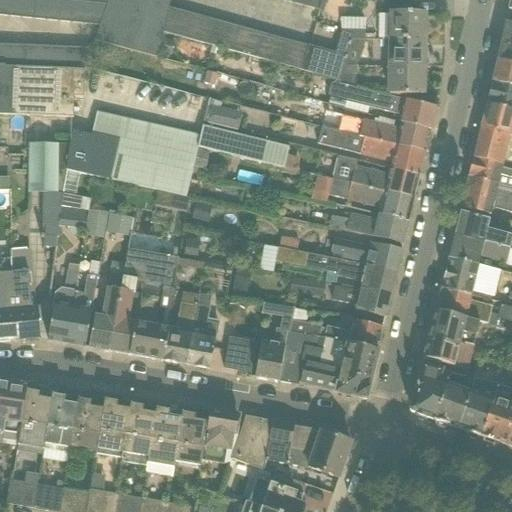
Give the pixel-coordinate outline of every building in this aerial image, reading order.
[(0,0),(0,16),(11,18),(12,0),(0,0)] [(25,0),(12,0),(11,18),(23,19),(25,0)] [(25,0),(23,19),(36,20),(38,0),(25,0)] [(38,0),(36,20),(49,21),(51,0),(38,0)] [(56,0),(51,0),(49,21),(62,23),(64,1),(57,0),(56,0)] [(171,0),(108,0),(108,5),(100,27),(95,41),(153,57),(161,32),(167,9),(169,9),(171,0)] [(319,0),(307,0),(305,7),(317,10),(319,0)] [(64,1),(62,23),(74,24),(77,2),(68,1),(64,1)] [(89,3),(78,2),(77,2),(74,24),(87,25),(89,3)] [(108,5),(100,4),(89,3),(87,25),(100,27),(108,5)] [(167,9),(161,32),(164,33),(174,36),(180,12),(169,9),(167,9)] [(180,12),(174,36),(185,39),(192,16),(180,12)] [(424,42),(425,15),(391,14),(391,16),(378,15),(378,40),(391,40),(391,41),(424,42)] [(185,39),(197,42),(203,19),(192,16),(185,39)] [(203,19),(197,42),(208,46),(215,22),(203,19)] [(212,47),(220,49),(227,25),(215,22),(208,46),(212,47)] [(511,25),(506,24),(503,37),(501,43),(511,45),(511,25)] [(222,49),(231,52),(238,28),(227,25),(220,49),(222,49)] [(238,28),(231,52),(243,55),(250,31),(238,28)] [(250,31),(243,55),(254,59),(261,34),(250,31)] [(338,82),(340,83),(343,75),(345,67),(350,49),(348,49),(350,40),(365,41),(365,32),(341,31),(336,54),(310,47),(307,47),(301,72),(338,82)] [(175,42),(162,39),(164,33),(161,32),(153,57),(158,58),(159,54),(172,57),(175,42)] [(261,34),(254,59),(266,62),(273,38),(261,34)] [(273,38),(266,62),(277,65),(284,41),(273,38)] [(348,49),(350,49),(365,50),(365,41),(350,40),(348,49)] [(284,41),(277,65),(289,68),(296,44),(284,41)] [(390,68),(424,69),(424,42),(391,41),(390,68)] [(511,45),(501,43),(497,60),(511,64),(511,45)] [(289,68),(301,72),(307,47),(296,44),(289,68)] [(12,46),(0,45),(0,66),(3,66),(3,68),(11,69),(12,46)] [(24,46),(12,46),(11,69),(23,69),(24,46)] [(36,47),(24,46),(23,69),(36,69),(36,47)] [(48,69),(49,47),(36,47),(36,69),(48,69)] [(61,48),(49,47),(48,69),(60,70),(61,48)] [(220,56),(222,49),(220,49),(212,47),(210,54),(220,56)] [(73,48),(61,48),(60,70),(72,70),(73,48)] [(92,49),(73,48),(72,70),(85,70),(92,49)] [(511,64),(497,60),(492,83),(511,87),(511,64)] [(0,115),(74,118),(74,98),(83,98),(84,71),(85,70),(72,70),(60,70),(48,69),(36,69),(23,69),(11,69),(3,68),(3,66),(0,66),(0,115)] [(357,75),(357,67),(345,67),(343,75),(357,75)] [(389,95),(423,97),(424,69),(390,68),(389,95)] [(217,75),(206,73),(203,84),(214,87),(217,75)] [(402,118),(402,119),(401,124),(431,132),(436,109),(369,93),(357,91),(339,86),(340,83),(338,82),(330,86),(327,96),(329,100),(327,106),(344,110),(346,102),(402,118)] [(511,87),(492,83),(486,107),(511,112),(511,87)] [(227,129),(231,112),(211,107),(207,125),(227,129)] [(511,112),(486,107),(481,130),(511,137),(511,112)] [(79,177),(79,175),(158,192),(158,194),(186,200),(186,198),(193,167),(197,151),(198,149),(201,136),(97,113),(93,137),(74,132),(71,145),(65,174),(79,177)] [(401,124),(400,130),(343,117),(339,133),(354,136),(425,155),(431,132),(401,124)] [(198,149),(303,174),(308,153),(203,127),(201,136),(198,149)] [(502,163),(511,165),(511,137),(481,130),(478,142),(473,161),(501,168),(502,163)] [(389,170),(419,178),(425,155),(354,136),(349,153),(359,156),(390,163),(389,170)] [(60,223),(62,208),(64,195),(65,174),(71,145),(29,145),(29,194),(44,195),(44,248),(56,249),(60,223)] [(210,153),(197,151),(193,167),(206,170),(210,153)] [(338,158),(332,181),(414,201),(419,178),(389,170),(387,177),(356,169),(358,163),(338,158)] [(511,165),(502,163),(501,168),(473,161),(468,178),(469,179),(511,191),(511,165)] [(75,198),(79,177),(65,174),(64,195),(75,198)] [(0,190),(10,190),(10,177),(0,177),(0,190)] [(511,191),(469,179),(461,209),(490,216),(492,208),(511,213),(511,191)] [(408,224),(414,201),(332,181),(331,181),(327,197),(346,202),(379,210),(378,217),(408,224)] [(190,199),(186,198),(186,200),(158,194),(156,207),(187,214),(190,199)] [(196,205),(192,220),(209,224),(212,209),(196,205)] [(104,235),(108,214),(90,211),(86,232),(104,235)] [(511,237),(511,238),(511,237),(486,230),(488,220),(460,213),(455,236),(511,251),(511,237)] [(106,234),(129,238),(133,220),(110,216),(106,234)] [(344,216),(343,220),(331,217),(329,228),(345,232),(403,246),(408,224),(378,217),(376,223),(344,216)] [(505,266),(511,267),(511,251),(455,236),(449,259),(477,266),(480,256),(499,261),(505,266)] [(280,249),(297,252),(299,241),(283,238),(280,249)] [(197,258),(199,242),(187,240),(184,256),(197,258)] [(335,241),(332,254),(331,260),(366,268),(396,275),(402,252),(371,245),(370,249),(335,241)] [(360,290),(391,297),(396,275),(366,268),(331,260),(297,253),(297,252),(280,249),(278,249),(275,263),(332,274),(332,277),(337,278),(336,279),(361,285),(360,290)] [(17,342),(40,340),(37,309),(30,310),(26,251),(10,252),(11,260),(12,276),(17,342)] [(122,283),(121,283),(109,353),(136,357),(155,256),(127,251),(122,283)] [(136,357),(162,362),(175,291),(172,291),(177,270),(178,259),(155,256),(136,357)] [(189,269),(190,261),(178,259),(177,270),(189,272),(189,269)] [(471,291),(484,295),(494,298),(500,271),(477,266),(449,259),(441,291),(469,298),(471,291)] [(0,343),(17,342),(12,276),(11,260),(0,260),(0,343)] [(53,308),(48,342),(66,345),(75,295),(77,295),(79,283),(78,283),(80,268),(54,264),(50,298),(55,306),(55,308),(53,308)] [(220,267),(218,274),(228,276),(229,268),(220,267)] [(498,296),(508,297),(510,279),(500,278),(498,296)] [(66,345),(85,348),(97,281),(86,279),(83,296),(77,295),(75,295),(66,345)] [(290,293),(323,298),(325,284),(292,279),(290,293)] [(95,317),(89,349),(109,353),(121,283),(109,281),(103,318),(95,317)] [(356,311),(386,319),(391,297),(360,290),(360,292),(334,288),(332,301),(357,307),(356,311)] [(175,291),(162,362),(185,367),(197,308),(181,305),(176,330),(171,329),(176,291),(175,291)] [(479,323),(486,325),(488,326),(493,308),(468,302),(469,298),(441,291),(435,313),(463,322),(463,321),(479,323)] [(496,326),(511,330),(511,327),(511,308),(502,305),(496,326)] [(185,367),(210,371),(216,337),(205,335),(209,310),(197,308),(185,367)] [(232,308),(211,313),(213,322),(234,317),(232,308)] [(435,313),(432,327),(460,335),(463,322),(435,313)] [(261,343),(255,379),(279,383),(285,333),(289,334),(292,321),(293,322),(293,318),(284,316),(281,332),(276,330),(273,346),(261,343)] [(292,321),(289,334),(318,340),(319,338),(321,328),(293,322),(292,321)] [(377,353),(383,329),(353,321),(350,335),(346,332),(327,327),(324,339),(324,342),(377,353)] [(423,360),(452,367),(468,371),(479,323),(463,321),(463,322),(460,335),(432,327),(423,360)] [(367,397),(377,353),(324,342),(324,339),(319,338),(318,340),(289,334),(285,333),(279,383),(300,387),(301,386),(362,400),(367,397)] [(228,342),(223,369),(251,374),(256,346),(228,342)] [(451,373),(422,366),(411,409),(414,415),(435,423),(448,387),(447,386),(451,373)] [(457,431),(474,380),(465,378),(460,391),(448,387),(435,423),(437,427),(443,430),(447,427),(457,431)] [(499,388),(483,383),(474,380),(457,431),(467,434),(469,439),(475,441),(479,439),(481,439),(499,388)] [(0,431),(15,434),(21,434),(27,397),(27,391),(26,391),(27,386),(23,385),(21,384),(18,383),(11,384),(12,385),(7,384),(7,385),(0,384),(0,431)] [(511,391),(499,388),(481,439),(506,448),(511,433),(511,391)] [(27,397),(21,434),(20,439),(43,443),(42,449),(43,449),(53,395),(52,395),(51,401),(27,397)] [(79,400),(78,400),(77,405),(52,401),(53,395),(43,449),(44,449),(45,443),(69,447),(68,453),(69,453),(79,400)] [(103,410),(78,406),(79,400),(69,453),(70,453),(71,447),(95,451),(94,458),(95,458),(105,400),(104,400),(103,410)] [(122,458),(131,404),(130,404),(129,410),(104,406),(106,400),(105,400),(95,458),(96,458),(97,448),(122,452),(121,458),(122,458)] [(131,405),(131,404),(122,458),(122,459),(124,452),(147,457),(146,463),(148,463),(155,415),(130,410),(131,405)] [(174,467),(181,419),(156,415),(157,409),(156,409),(155,415),(148,463),(146,474),(171,478),(174,467)] [(236,436),(239,417),(210,412),(209,418),(208,417),(207,423),(205,446),(230,450),(233,435),(236,436)] [(182,413),(181,419),(174,467),(176,461),(200,465),(199,471),(200,472),(204,446),(205,446),(207,423),(182,419),(183,413),(182,413)] [(272,423),(245,418),(239,437),(239,441),(232,460),(264,471),(266,461),(265,461),(272,423)] [(285,465),(292,426),(272,423),(265,461),(266,461),(285,465)] [(292,426),(285,465),(303,468),(310,430),(292,426)] [(309,469),(339,480),(351,444),(310,429),(310,430),(303,468),(308,469),(309,469)] [(274,475),(270,486),(296,495),(300,484),(274,475)] [(20,507),(25,483),(11,480),(7,505),(20,507)] [(299,505),(302,497),(296,495),(270,486),(256,482),(248,506),(262,509),(262,510),(262,511),(264,511),(304,511),(306,508),(299,505)] [(33,510),(38,485),(25,483),(20,507),(33,510)] [(46,511),(50,487),(38,485),(33,510),(46,511)] [(47,511),(59,511),(64,489),(56,488),(50,487),(46,511),(47,511)] [(72,511),(76,491),(64,489),(59,511),(72,511)] [(88,494),(85,511),(99,511),(102,492),(89,489),(88,494)] [(85,511),(88,494),(76,491),(72,511),(85,511)] [(113,511),(116,494),(102,492),(99,511),(113,511)] [(125,511),(128,496),(116,494),(113,511),(125,511)] [(140,511),(143,498),(128,496),(125,511),(140,511)] [(152,511),(154,501),(143,498),(140,511),(152,511)] [(166,511),(168,503),(154,501),(152,511),(166,511)] [(179,511),(181,505),(168,503),(166,511),(179,511)]
